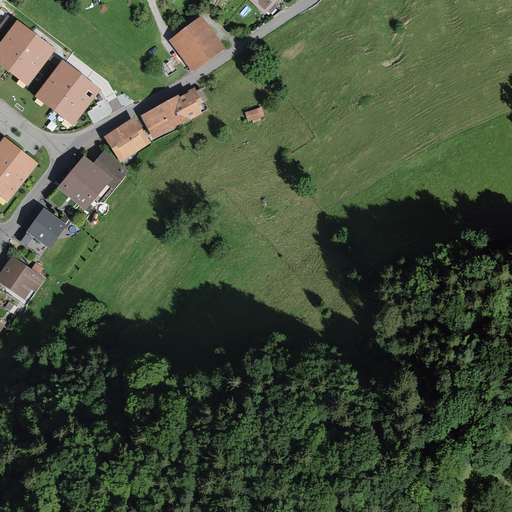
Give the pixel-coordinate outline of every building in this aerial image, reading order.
[(68,26),(75,17),(51,0),(36,0),(26,15),(54,34),(62,22),(68,26)] [(249,0),(264,14),(266,12),(269,15),(278,5),(275,2),(277,0),(249,0)] [(191,74),(223,49),(199,17),(166,42),(191,74)] [(0,64),(28,86),(56,49),(17,20),(0,42),(0,64)] [(101,90),(62,60),(35,96),(73,126),(101,90)] [(202,102),(202,101),(207,99),(201,87),(196,90),(194,87),(187,91),(187,92),(180,96),(179,93),(160,103),(173,127),(202,112),(198,104),(202,102)] [(173,127),(160,103),(140,113),(153,138),(173,127)] [(261,120),(260,117),(265,116),(262,107),(245,112),(248,121),(252,120),(253,123),(261,120)] [(120,162),(151,142),(134,116),(103,136),(120,162)] [(10,128),(0,120),(0,131),(4,135),(10,128)] [(38,163),(4,137),(0,141),(0,196),(8,202),(38,163)] [(129,171),(104,150),(94,162),(84,154),(57,187),(86,210),(107,185),(113,190),(129,171)] [(27,231),(19,242),(40,256),(47,246),(50,248),(67,224),(43,207),(26,231),(27,231)] [(44,267),(36,262),(31,269),(12,255),(0,272),(0,282),(25,299),(31,289),(36,292),(45,278),(40,274),(44,267)] [(19,308),(9,302),(5,308),(14,315),(19,308)]
